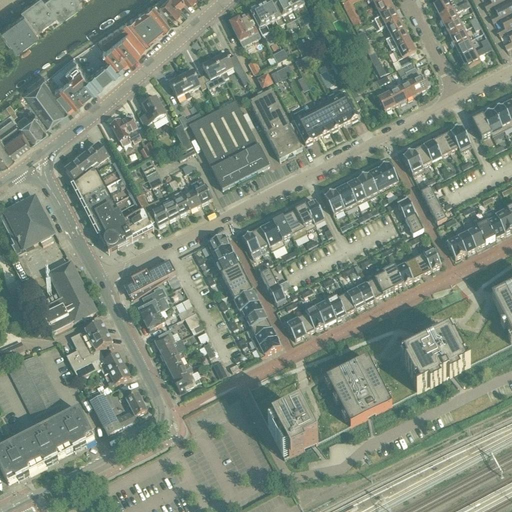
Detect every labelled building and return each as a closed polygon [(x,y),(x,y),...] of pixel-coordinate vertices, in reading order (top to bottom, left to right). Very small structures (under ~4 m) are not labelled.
[(58,15),(47,0),(35,0),(21,10),(24,13),(37,31),(58,15)] [(79,0),(47,0),(58,15),(60,19),(82,3),(79,0)] [(180,9),(183,6),(178,0),(167,0),(161,6),(159,8),(166,16),(168,14),(172,19),(182,11),(180,9)] [(275,4),(274,4),(286,27),(297,21),(293,15),(285,0),(282,0),(281,1),(279,0),(277,0),(274,2),(275,4)] [(285,0),(293,15),(297,21),(302,19),(308,16),(300,0),(285,0)] [(357,3),(361,1),(361,0),(349,0),(342,4),(345,10),(357,3)] [(371,0),(375,8),(389,1),(388,0),(371,0)] [(440,18),(453,12),(447,1),(449,0),(439,0),(442,4),(434,8),(435,10),(434,10),(436,14),(437,14),(440,18)] [(487,13),(492,10),(511,1),(510,0),(487,0),(490,5),(484,8),(487,13)] [(381,19),(394,12),(389,1),(375,8),(381,19)] [(499,23),(511,16),(511,3),(511,1),(492,10),(496,18),(491,21),(493,26),(499,23)] [(267,8),(263,10),(271,26),(276,24),(279,30),(286,27),(274,4),(273,5),(271,3),(267,6),(267,8)] [(445,30),(459,23),(455,16),(464,12),(464,13),(470,10),(467,4),(453,12),(440,18),(443,24),(441,25),(444,29),(445,28),(445,30)] [(108,78),(170,27),(153,5),(99,42),(99,43),(104,49),(103,50),(110,58),(99,67),(87,76),(75,61),(74,60),(52,77),(60,87),(54,91),(70,110),(108,78)] [(252,13),(252,16),(263,39),(270,35),(266,29),(271,26),(263,10),(259,12),(256,11),(252,13)] [(383,32),(386,30),(400,23),(394,12),(381,19),(384,25),(380,27),(383,32)] [(17,49),(39,34),(37,31),(24,13),(2,29),(4,31),(0,33),(12,50),(15,47),(17,49)] [(505,36),(511,32),(511,16),(499,23),(503,31),(497,34),(500,39),(505,36)] [(243,50),(261,41),(249,18),(242,21),(243,23),(239,25),(237,24),(234,25),(233,28),(232,29),(241,45),(243,50)] [(360,26),(356,18),(350,21),(354,29),(360,26)] [(473,29),(478,26),(475,20),(470,23),(473,29)] [(392,40),(405,33),(400,23),(386,30),(392,40)] [(465,28),(462,29),(459,23),(445,30),(446,31),(445,32),(447,36),(448,35),(451,40),(464,34),(464,33),(467,32),(465,28)] [(392,54),(397,51),(411,44),(405,33),(392,40),(386,43),(392,54)] [(364,34),(358,37),(361,43),(367,40),(364,34)] [(456,51),(470,44),(464,34),(451,40),(454,46),(452,46),(455,50),(456,50),(456,51)] [(313,52),(326,45),(323,39),(310,46),(313,51),(313,52)] [(313,51),(310,46),(308,43),(297,49),(301,57),(307,54),(313,51)] [(402,71),(402,70),(412,65),(409,59),(416,55),(411,44),(397,51),(398,52),(393,54),(402,70),(402,71)] [(462,61),(475,54),(470,44),(456,51),(457,53),(456,53),(458,57),(459,57),(462,61)] [(475,54),(462,61),(464,67),(463,67),(466,72),(467,71),(468,73),(481,66),(477,60),(492,52),(489,47),(484,50),(475,54)] [(285,52),(273,58),(274,59),(278,66),(284,63),(289,60),(286,54),(285,52)] [(312,53),(306,56),(307,59),(311,65),(317,62),(314,55),(312,53)] [(375,55),(369,58),(372,64),(378,61),(375,55)] [(226,56),(215,62),(223,78),(222,78),(225,82),(229,80),(227,76),(234,72),(236,75),(240,80),(244,89),(250,86),(242,71),(236,58),(229,61),(226,56)] [(498,64),(495,58),(490,60),(493,67),(498,64)] [(273,69),(277,66),(274,59),(269,62),(273,69)] [(307,59),(295,65),(298,71),(311,65),(307,59)] [(207,77),(202,80),(207,90),(208,90),(209,93),(226,85),(225,82),(222,78),(223,78),(215,62),(203,69),(207,77)] [(254,78),(261,75),(255,64),(249,67),(254,78)] [(413,65),(402,70),(417,98),(422,96),(422,97),(427,95),(426,94),(428,93),(427,91),(431,89),(427,81),(423,83),(421,79),(419,80),(417,76),(413,75),(412,73),(416,71),(413,65)] [(288,68),(283,71),(286,77),(292,74),(289,68),(288,68)] [(417,98),(402,70),(402,71),(402,70),(397,73),(401,80),(402,80),(405,87),(399,90),(406,104),(408,103),(408,104),(412,102),(412,101),(417,98)] [(286,77),(283,71),(276,74),(281,83),(287,80),(286,77)] [(185,78),(181,80),(189,96),(189,95),(200,90),(202,93),(207,90),(202,80),(197,82),(192,74),(191,72),(183,76),(185,78)] [(264,91),(272,86),(268,77),(259,82),(264,91)] [(23,94),(37,114),(47,127),(60,118),(67,111),(44,79),(23,94)] [(381,81),(384,87),(389,84),(387,79),(381,81)] [(181,80),(170,86),(178,101),(185,98),(187,102),(191,100),(189,95),(189,96),(181,80)] [(376,84),(371,87),(374,92),(379,90),(379,89),(384,87),(381,81),(376,84)] [(405,105),(406,104),(399,90),(389,96),(396,109),(401,107),(401,108),(405,106),(405,105)] [(360,112),(350,93),(346,95),(344,92),(336,96),(340,103),(332,106),(330,102),(329,102),(342,128),(352,123),(352,125),(358,122),(357,121),(358,120),(356,115),(360,112)] [(260,102),(250,107),(262,130),(264,134),(271,147),(271,148),(274,152),(280,164),(289,159),(290,161),(294,159),(293,157),(302,152),(273,95),(264,99),(262,96),(257,98),(260,102)] [(389,96),(378,101),(385,115),(386,114),(387,115),(391,113),(391,112),(396,109),(389,96)] [(155,129),(153,125),(166,118),(157,100),(142,108),(147,117),(140,122),(148,137),(155,129)] [(342,128),(329,102),(327,104),(318,109),(317,109),(330,134),(332,134),(332,135),(338,132),(337,131),(342,128)] [(511,106),(511,104),(503,109),(511,127),(511,106)] [(236,105),(190,129),(223,193),(240,185),(242,188),(253,182),(252,180),(252,179),(269,170),(263,158),(261,153),(236,105)] [(330,134),(317,109),(306,114),(306,115),(305,114),(305,113),(304,112),(303,112),(318,141),(324,138),(324,139),(330,136),(329,135),(330,134)] [(511,127),(503,109),(493,114),(503,134),(511,129),(511,127)] [(318,141),(303,112),(291,118),(305,147),(306,147),(307,148),(313,145),(312,144),(318,141)] [(31,143),(20,127),(11,114),(1,121),(0,118),(0,133),(15,155),(31,143)] [(493,114),(482,119),(493,140),(503,135),(503,134),(493,114)] [(46,132),(34,116),(29,120),(26,117),(24,117),(19,120),(18,123),(21,126),(20,127),(31,143),(32,142),(35,143),(38,141),(38,138),(46,132)] [(184,131),(190,128),(184,117),(178,120),(184,131)] [(472,124),(474,128),(482,143),(491,138),(492,140),(493,140),(482,119),(472,124)] [(131,123),(132,122),(129,121),(129,122),(121,126),(120,125),(117,124),(113,126),(112,129),(112,130),(120,145),(123,150),(133,145),(134,147),(142,143),(139,138),(131,123)] [(193,150),(181,127),(173,132),(186,154),(193,151),(193,150)] [(461,130),(450,136),(458,152),(460,156),(472,150),(463,133),(461,130)] [(0,133),(0,163),(2,166),(15,156),(14,155),(15,155),(0,133)] [(450,136),(441,140),(449,156),(458,152),(450,136)] [(441,140),(432,145),(441,161),(449,156),(441,140)] [(160,158),(152,144),(146,148),(147,149),(152,158),(154,161),(160,158)] [(432,145),(424,149),(433,165),(441,161),(432,145)] [(98,148),(66,173),(71,180),(76,186),(77,188),(107,165),(106,163),(109,161),(98,148)] [(152,158),(147,149),(141,153),(146,162),(152,158)] [(424,149),(414,154),(423,170),(433,165),(424,149)] [(189,160),(196,156),(193,151),(186,154),(189,160)] [(181,164),(189,160),(186,154),(178,159),(181,164)] [(414,154),(403,160),(413,180),(425,174),(423,170),(414,154)] [(144,174),(155,168),(152,162),(141,168),(144,174)] [(75,189),(74,190),(77,195),(79,199),(86,212),(88,216),(94,229),(97,233),(103,246),(105,250),(107,249),(109,251),(110,252),(112,252),(115,251),(117,250),(118,252),(123,249),(141,240),(145,238),(149,236),(153,234),(154,233),(151,228),(151,229),(144,216),(139,219),(122,185),(117,176),(115,177),(109,167),(108,165),(107,165),(77,188),(75,189)] [(378,172),(368,177),(379,198),(378,195),(387,191),(399,185),(398,185),(389,167),(378,172)] [(147,179),(157,174),(155,168),(144,174),(147,179)] [(150,185),(160,179),(157,174),(147,179),(150,185)] [(368,177),(357,183),(367,204),(379,198),(368,177)] [(160,179),(150,185),(153,192),(158,189),(163,187),(164,187),(160,179)] [(202,182),(191,188),(195,195),(202,209),(213,204),(204,186),(202,182)] [(357,183),(347,188),(357,209),(367,204),(357,183)] [(347,188),(335,194),(346,215),(357,209),(347,188)] [(438,206),(430,190),(421,195),(429,211),(438,206)] [(509,191),(501,195),(503,199),(511,195),(509,191)] [(181,194),(170,200),(173,206),(180,220),(191,215),(184,200),(181,194)] [(324,200),(326,204),(334,218),(344,213),(345,215),(346,215),(335,194),(324,200)] [(184,200),(191,215),(202,209),(195,195),(184,200)] [(143,197),(137,201),(144,216),(151,229),(151,228),(156,226),(157,226),(159,231),(170,225),(163,211),(160,205),(159,203),(149,208),(143,197)] [(25,251),(53,236),(35,201),(33,201),(32,198),(26,201),(27,204),(0,218),(0,219),(14,247),(12,248),(18,259),(27,255),(25,251)] [(170,200),(160,205),(163,211),(170,225),(180,220),(173,206),(170,200)] [(416,218),(406,200),(402,202),(403,205),(397,207),(405,223),(416,218)] [(315,204),(305,209),(316,230),(315,228),(325,223),(317,208),(315,204)] [(446,222),(438,206),(429,211),(437,227),(446,222)] [(305,209),(296,214),(307,237),(308,237),(306,235),(308,234),(316,230),(305,209)] [(496,218),(495,219),(505,237),(511,233),(511,221),(507,213),(496,218)] [(296,214),(283,221),(294,244),(307,237),(296,214)] [(495,216),(485,221),(495,242),(505,237),(495,219),(496,218),(495,216)] [(424,234),(416,218),(405,223),(413,239),(424,234)] [(283,221),(273,226),(285,248),(283,244),(292,240),(294,244),(283,221)] [(485,221),(475,226),(477,231),(486,247),(495,242),(485,221)] [(273,226),(260,232),(272,255),(273,254),(285,248),(273,226)] [(468,235),(476,252),(486,247),(477,231),(468,235)] [(260,232),(252,237),(260,253),(268,249),(271,255),(272,255),(260,232)] [(330,232),(325,235),(328,242),(333,239),(330,232)] [(467,233),(457,238),(458,241),(458,240),(466,257),(476,252),(468,235),(467,233)] [(252,237),(243,241),(254,263),(262,258),(252,237)] [(52,239),(41,245),(42,246),(43,249),(54,243),(52,239)] [(224,239),(206,248),(211,258),(229,249),(224,239)] [(458,241),(447,246),(455,262),(466,257),(458,240),(458,241)] [(229,249),(211,258),(216,268),(234,258),(229,249)] [(427,253),(422,256),(431,274),(441,269),(432,251),(427,253)] [(413,258),(412,258),(423,279),(431,274),(422,256),(423,258),(415,262),(413,258)] [(234,258),(216,268),(221,278),(217,280),(217,281),(240,269),(234,258)] [(410,259),(403,263),(413,284),(423,279),(412,258),(410,259)] [(403,266),(394,270),(404,289),(413,284),(403,263),(402,263),(403,266)] [(170,265),(148,277),(147,275),(132,283),(134,287),(127,291),(133,304),(134,304),(169,281),(169,280),(176,277),(170,265)] [(74,328),(97,316),(71,266),(49,278),(59,296),(37,308),(52,338),(72,328),(72,327),(73,327),(74,328)] [(213,283),(211,284),(213,288),(219,285),(224,293),(246,282),(240,269),(217,281),(213,283)] [(383,273),(382,274),(393,294),(404,289),(394,270),(384,275),(383,273)] [(270,272),(261,277),(269,293),(278,288),(277,287),(270,272)] [(255,404),(255,405),(265,424),(268,430),(301,413),(318,445),(335,437),(351,429),(350,428),(351,428),(349,424),(332,390),(328,382),(367,362),(391,408),(392,407),(392,408),(405,401),(406,401),(414,396),(417,395),(417,394),(416,394),(418,393),(420,392),(417,386),(415,387),(412,381),(410,376),(407,370),(405,367),(407,366),(404,360),(402,361),(401,360),(410,355),(422,349),(431,345),(451,335),(452,336),(450,337),(453,343),(455,342),(461,354),(465,362),(463,363),(466,369),(469,367),(470,367),(470,368),(489,359),(491,357),(511,346),(511,339),(511,337),(508,330),(502,319),(495,306),(499,304),(496,298),(505,294),(510,291),(511,289),(511,273),(462,299),(377,343),(255,404)] [(382,274),(373,278),(383,299),(393,294),(382,274)] [(365,283),(364,283),(375,303),(379,301),(383,299),(373,278),(372,279),(375,283),(367,287),(365,283)] [(29,292),(37,288),(32,279),(29,280),(29,281),(24,283),(29,292)] [(246,282),(224,293),(224,294),(228,292),(234,304),(253,295),(246,282)] [(278,288),(269,293),(277,309),(286,304),(283,297),(282,296),(292,291),(288,283),(278,288)] [(364,283),(355,288),(365,308),(375,303),(364,283)] [(355,288),(345,293),(355,313),(365,308),(355,288)] [(499,304),(495,306),(502,319),(508,330),(511,337),(511,339),(511,289),(510,291),(505,294),(496,298),(499,304)] [(17,307),(23,304),(16,290),(10,293),(17,307)] [(146,309),(138,313),(144,324),(158,318),(161,316),(160,316),(170,311),(167,304),(165,300),(167,299),(162,291),(160,292),(160,290),(154,293),(155,295),(142,301),(146,309)] [(336,297),(335,298),(346,318),(355,313),(345,293),(347,297),(338,302),(336,297)] [(253,295),(234,304),(236,306),(240,315),(258,305),(253,295)] [(335,298),(326,302),(336,323),(337,323),(338,324),(341,322),(341,321),(346,318),(335,298)] [(313,306),(324,329),(336,323),(326,302),(314,308),(313,306)] [(258,305),(240,315),(242,314),(246,322),(244,323),(263,314),(258,305)] [(313,306),(303,311),(315,334),(324,329),(313,306)] [(193,309),(178,316),(182,324),(185,322),(185,323),(197,317),(193,309)] [(306,318),(298,322),(306,338),(315,334),(303,311),(306,318)] [(263,314),(244,323),(249,332),(267,322),(263,314)] [(191,333),(202,327),(197,317),(185,323),(191,333)] [(158,318),(144,324),(150,335),(163,328),(167,326),(164,321),(160,323),(158,318)] [(267,322),(249,332),(251,331),(255,340),(251,342),(251,343),(272,332),(267,322)] [(298,322),(287,328),(295,344),(306,338),(298,322)] [(102,326),(101,327),(99,324),(96,326),(97,328),(72,342),(77,352),(107,336),(102,326)] [(272,332),(251,343),(256,351),(276,341),(272,332)] [(198,340),(201,346),(209,342),(206,335),(198,340)] [(410,355),(401,360),(402,361),(404,360),(407,366),(405,367),(407,370),(410,376),(412,381),(415,387),(417,386),(420,392),(418,393),(416,394),(417,394),(417,395),(429,389),(430,393),(436,390),(441,387),(440,384),(445,381),(448,380),(450,383),(455,381),(461,378),(459,374),(466,370),(470,368),(470,367),(469,367),(466,369),(463,363),(465,362),(461,354),(455,342),(453,343),(450,337),(452,336),(451,335),(431,345),(422,349),(410,355)] [(111,347),(113,347),(107,336),(77,352),(78,354),(67,360),(74,374),(103,359),(100,353),(108,349),(109,351),(113,350),(111,347)] [(160,354),(176,346),(170,336),(155,344),(160,354)] [(276,341),(256,351),(261,361),(281,351),(276,341)] [(176,346),(160,354),(165,365),(183,356),(188,354),(182,343),(176,346)] [(6,362),(25,354),(21,345),(2,353),(6,362)] [(209,346),(204,349),(207,356),(207,357),(213,354),(209,346)] [(181,362),(185,360),(183,356),(165,365),(171,376),(184,369),(181,362)] [(33,421),(62,406),(37,358),(8,373),(33,421)] [(105,380),(124,369),(118,358),(105,364),(103,359),(74,374),(79,384),(101,373),(105,380)] [(367,362),(328,382),(332,390),(349,424),(351,428),(350,428),(351,429),(370,420),(392,408),(392,407),(391,408),(367,362)] [(223,371),(220,364),(213,368),(217,375),(223,371)] [(232,376),(239,372),(237,367),(230,371),(232,376)] [(116,388),(130,380),(124,369),(105,380),(110,390),(115,387),(116,388)] [(191,373),(187,375),(184,369),(171,376),(176,386),(192,378),(194,377),(191,373)] [(67,387),(72,384),(70,378),(64,381),(67,387)] [(176,386),(175,386),(181,397),(201,387),(199,383),(195,385),(192,378),(176,386)] [(130,393),(121,398),(124,404),(126,403),(132,414),(135,420),(136,420),(148,414),(138,396),(133,399),(130,393)] [(88,399),(87,400),(88,400),(91,406),(103,399),(99,394),(88,399)] [(103,399),(91,406),(102,426),(109,439),(122,432),(122,431),(131,427),(138,423),(136,420),(135,420),(132,414),(117,421),(110,408),(104,398),(103,399)] [(3,452),(0,452),(0,469),(9,487),(18,482),(19,484),(25,482),(30,478),(29,476),(46,468),(47,470),(53,467),(58,463),(57,462),(75,453),(76,455),(82,452),(87,449),(86,447),(95,443),(79,412),(13,446),(12,444),(1,449),(3,452)] [(318,446),(318,445),(301,413),(268,430),(279,453),(284,463),(289,460),(291,464),(293,463),(302,459),(306,456),(304,453),(314,448),(318,446)]
